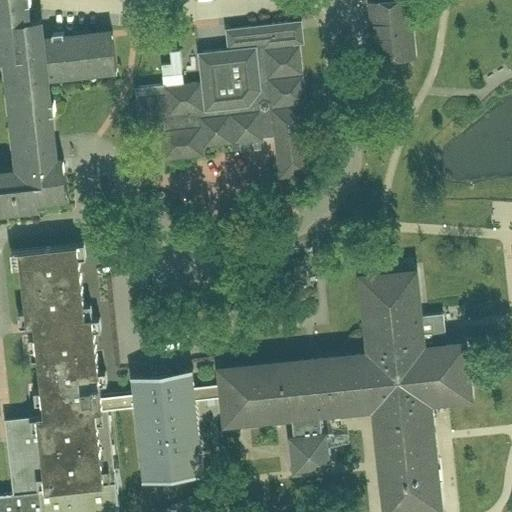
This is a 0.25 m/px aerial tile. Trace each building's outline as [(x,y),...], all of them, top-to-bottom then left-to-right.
[(0,211),(40,208),(39,199),(67,196),(63,148),(59,149),(52,78),(118,72),(114,23),(51,28),(46,29),(44,12),(30,13),(29,0),(0,0),(0,55),(9,154),(0,155),(0,211)] [(365,0),(368,28),(371,61),(419,57),(414,0),(365,0)] [(330,109),(328,69),(324,12),(297,14),(297,20),(224,25),(225,46),(198,48),(200,80),(132,85),(137,161),(205,156),(204,146),(236,143),(236,151),(262,149),(261,140),(275,139),(278,178),(317,175),(312,111),(330,109)] [(103,413),(100,389),(92,314),(84,314),(76,239),(16,245),(24,321),(32,320),(42,411),(6,415),(14,491),(39,488),(110,481),(103,413)] [(305,280),(302,258),(289,259),(288,253),(273,254),(274,260),(260,262),(260,267),(255,267),(257,282),(262,281),(262,285),(273,284),(273,289),(301,286),(301,281),(305,280)] [(366,347),(216,362),(217,375),(219,395),(222,421),(292,414),(321,412),(373,406),(383,511),(400,511),(444,508),(433,400),(472,396),(466,335),(447,337),(444,312),(422,314),(417,264),(358,270),(366,347)] [(219,395),(217,375),(199,376),(197,359),(124,366),(126,387),(100,389),(103,413),(110,412),(131,410),(137,478),(205,471),(198,397),(219,395)] [(39,488),(41,511),(119,511),(110,412),(103,413),(110,481),(39,488)] [(322,428),(321,412),(292,414),(294,429),(289,429),(292,470),(332,467),(329,428),(322,428)] [(0,511),(41,511),(39,488),(14,491),(0,491),(0,511)]
